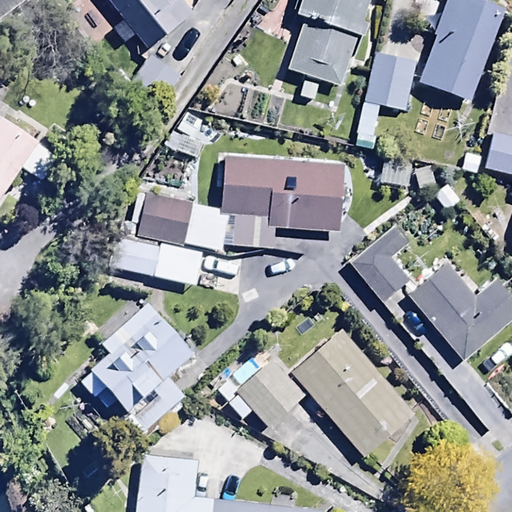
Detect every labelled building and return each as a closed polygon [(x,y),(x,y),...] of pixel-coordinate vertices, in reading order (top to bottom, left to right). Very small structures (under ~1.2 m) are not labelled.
[(0,0),(0,15),(19,0),(0,0)] [(180,0),(104,0),(141,47),(189,10),(180,0)] [(356,17),(361,0),(294,0),(291,11),(299,13),(282,69),(300,74),(293,97),(313,103),(320,80),(337,86),(354,30),(360,32),(364,19),(356,17)] [(503,5),(489,0),(443,0),(421,58),(417,57),(408,79),(466,101),(503,5)] [(400,111),(412,60),(371,51),(352,134),(368,138),(376,105),(400,111)] [(55,158),(32,143),(34,141),(0,118),(0,191),(16,168),(38,183),(55,158)] [(511,137),(489,133),(481,172),(511,178),(511,137)] [(409,158),(379,154),(375,183),(405,187),(409,158)] [(340,162),(219,155),(216,211),(229,212),(227,245),(268,247),(270,229),(336,233),(340,162)] [(214,213),(214,209),(141,194),(132,235),(176,244),(172,262),(206,269),(209,251),(217,252),(224,215),(214,213)] [(406,244),(389,224),(344,261),(379,305),(410,281),(390,257),(406,244)] [(98,265),(109,267),(105,285),(148,295),(152,277),(161,279),(167,250),(104,236),(98,265)] [(475,290),(449,259),(405,296),(459,361),(511,317),(511,298),(493,275),(475,290)] [(186,400),(165,375),(188,356),(143,301),(95,340),(105,352),(85,368),(123,414),(119,417),(138,440),(186,400)] [(337,328),(286,370),(358,457),(409,414),(337,328)] [(302,394),(269,358),(232,389),(224,380),(211,391),(236,419),(246,410),(263,429),(302,394)] [(318,511),(318,510),(204,497),(205,483),(192,481),(195,460),(137,454),(130,511),(318,511)]
